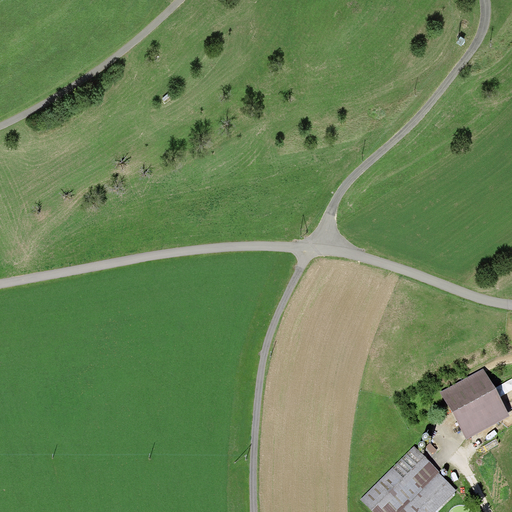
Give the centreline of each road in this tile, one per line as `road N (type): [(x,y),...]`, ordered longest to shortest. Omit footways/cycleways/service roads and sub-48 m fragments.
road 1 (residential): [(0,283),(164,251),(316,246)]
road 2 (unclassified): [(316,246),(346,182),(465,57),(479,33),(481,0)]
road 3 (track): [(253,511),(261,358),(282,298),(316,246)]
road 4 (track): [(0,126),(127,47),(177,0)]
road 5 (residential): [(316,246),(511,305)]
